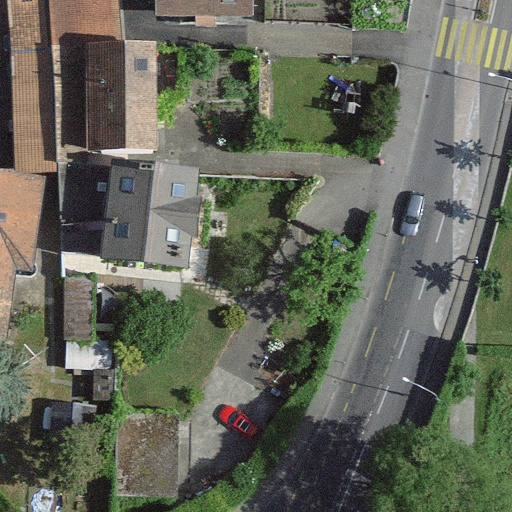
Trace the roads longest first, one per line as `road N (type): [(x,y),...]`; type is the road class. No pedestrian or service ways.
road 1 (secondary): [(486,0),(408,331)]
road 2 (secondary): [(408,331),(342,443),(284,511)]
road 3 (secondary): [(408,331),(333,511)]
